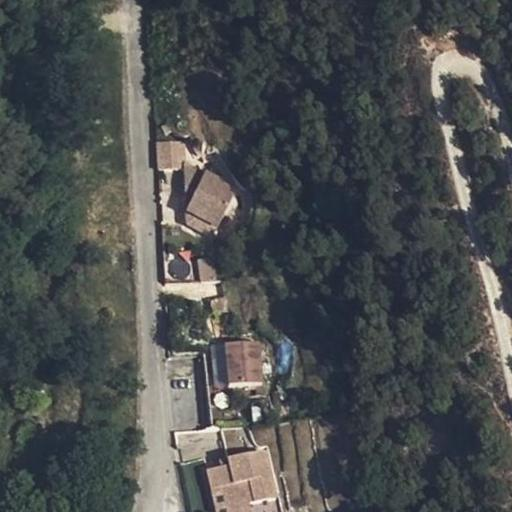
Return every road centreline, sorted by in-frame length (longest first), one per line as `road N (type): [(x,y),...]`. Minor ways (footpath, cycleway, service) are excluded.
road 1 (residential): [(153,511),(160,459),(141,22)]
road 2 (track): [(511,365),(439,77),(452,56),(469,61),(511,152)]
